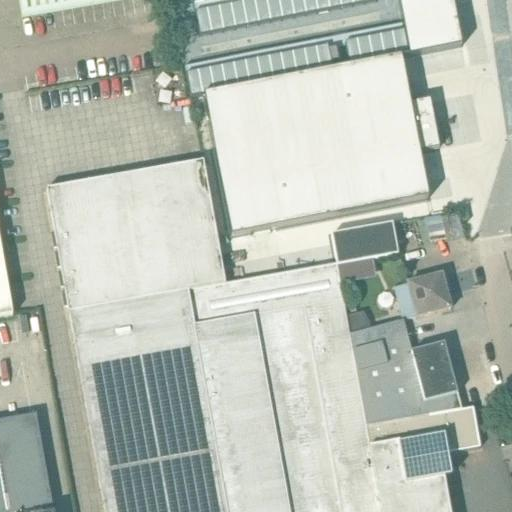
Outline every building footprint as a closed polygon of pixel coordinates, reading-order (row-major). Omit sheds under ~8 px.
[(18,0),(22,18),(125,0),(18,0)] [(191,0),(199,39),(376,5),(375,0),(191,0)] [(396,0),(399,10),(449,0),(396,0)] [(451,0),(449,0),(399,10),(402,27),(408,60),(461,49),(457,24),(456,24),(451,0)] [(402,27),(343,38),(349,70),(400,60),(400,61),(408,60),(402,27)] [(325,42),(184,69),(190,100),(203,98),(331,73),(330,65),(337,64),(335,52),(328,53),(325,42)] [(331,73),(203,98),(230,240),(427,202),(428,202),(418,155),(439,151),(429,103),(409,107),(400,61),(400,60),(349,70),(331,73)] [(203,164),(47,192),(55,234),(51,235),(54,249),(57,248),(58,254),(55,254),(57,269),(61,268),(62,273),(58,274),(61,288),(64,288),(65,293),(62,294),(64,308),(68,307),(69,314),(104,511),(379,511),(365,430),(348,337),(345,319),(336,269),(335,267),(225,287),(203,164)] [(392,226),(331,237),(336,267),(335,267),(336,269),(398,257),(392,226)] [(0,247),(0,319),(7,318),(12,317),(0,247)] [(441,277),(393,290),(402,323),(403,323),(416,319),(416,321),(450,311),(446,293),(449,292),(446,279),(442,280),(441,277)] [(370,331),(348,337),(365,430),(429,418),(461,413),(457,396),(443,346),(411,355),(403,323),(402,323),(370,331)] [(429,418),(365,430),(379,511),(446,511),(441,481),(443,480),(451,479),(449,471),(454,470),(451,458),(447,459),(446,456),(480,450),(473,411),(461,413),(429,418)] [(0,511),(52,511),(35,418),(0,423),(0,511)]
